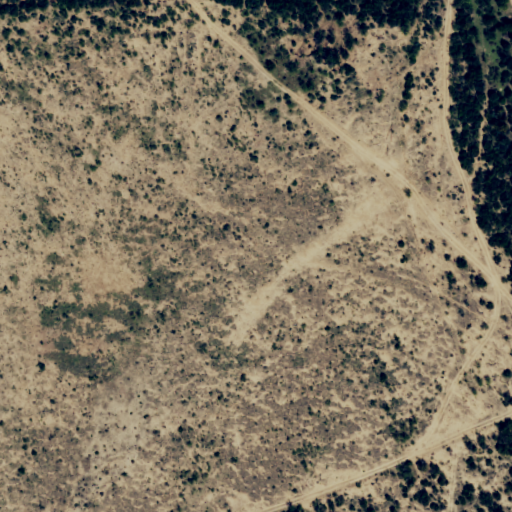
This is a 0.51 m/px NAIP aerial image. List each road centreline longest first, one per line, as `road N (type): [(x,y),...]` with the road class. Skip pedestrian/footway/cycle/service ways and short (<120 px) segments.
road 1 (track): [(460,0),(465,267),(511,352)]
road 2 (track): [(511,429),(329,511)]
